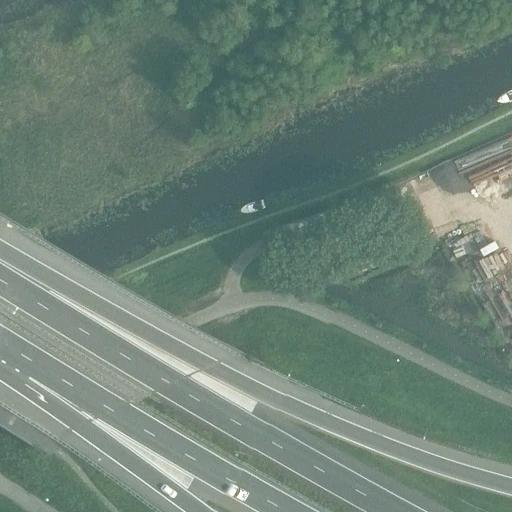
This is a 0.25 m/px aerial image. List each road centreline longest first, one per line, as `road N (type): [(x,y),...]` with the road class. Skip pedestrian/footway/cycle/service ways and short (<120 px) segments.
road 1 (motorway): [(511,492),(381,449),(0,267)]
road 2 (motorway): [(387,511),(0,280)]
road 3 (motorway): [(34,362),(281,511)]
road 4 (motorway): [(34,362),(79,423),(202,511)]
